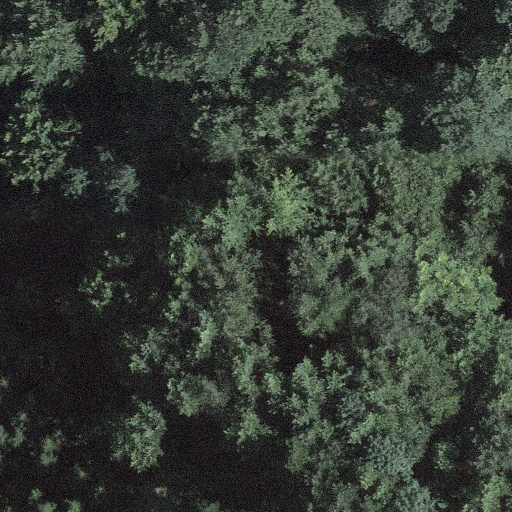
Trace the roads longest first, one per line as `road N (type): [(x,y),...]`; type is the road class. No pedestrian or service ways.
road 1 (unclassified): [(511,349),(334,237),(261,205),(214,201),(109,220),(0,278)]
road 2 (track): [(0,40),(278,51),(441,138),(511,160)]
